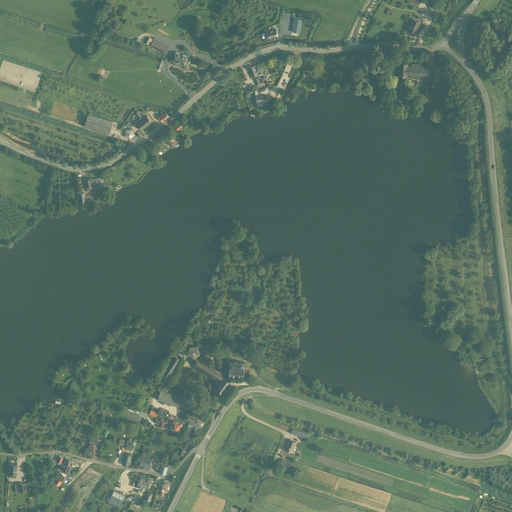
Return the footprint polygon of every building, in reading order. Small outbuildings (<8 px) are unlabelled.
[(300,33),(303,17),(295,15),(292,31),(300,33)] [(417,26),(419,21),(412,19),(408,30),(416,33),(419,26),(417,26)] [(268,38),(278,35),(276,28),(266,31),(268,38)] [(164,53),(167,47),(150,38),(147,44),(164,53)] [(184,65),(187,57),(175,52),(172,60),(184,65)] [(428,78),(429,65),(401,62),(400,76),(428,78)] [(252,77),(260,74),(257,65),(255,66),(255,65),(249,67),(252,77)] [(444,80),(444,65),(434,65),(433,80),(444,80)] [(3,74),(1,79),(16,84),(17,78),(3,74)] [(266,87),(258,90),(255,91),(257,103),(270,100),(268,94),(268,90),(266,87)] [(163,115),(162,114),(159,117),(163,121),(169,116),(166,112),(163,115)] [(109,134),(113,121),(88,113),(84,126),(109,134)] [(141,117),(146,125),(151,122),(147,116),(145,118),(143,116),(142,117),(140,114),(137,116),(139,118),(141,117)] [(139,118),(138,119),(140,122),(137,124),(141,129),(146,125),(141,117),(139,118)] [(132,129),(126,130),(127,128),(124,127),(123,132),(126,132),(125,136),(130,139),(135,134),(132,129)] [(95,191),(94,186),(96,186),(95,178),(93,179),(92,178),(85,179),(86,188),(87,187),(88,192),(95,191)] [(183,351),(190,339),(185,336),(177,347),(183,351)] [(188,354),(194,359),(200,354),(197,346),(190,346),(188,354)] [(211,360),(215,352),(207,347),(202,355),(211,360)] [(167,383),(182,360),(173,354),(158,377),(167,383)] [(221,395),(230,380),(222,375),(222,370),(201,357),(200,358),(193,367),(205,375),(206,374),(217,380),(212,388),(221,395)] [(244,376),(244,362),(237,362),(237,361),(234,361),(234,362),(230,362),(230,375),(244,376)] [(180,396),(161,389),(158,399),(176,406),(180,396)] [(197,421),(199,416),(189,410),(183,420),(189,423),(191,419),(192,420),(193,419),(197,421)] [(126,416),(126,417),(138,422),(140,416),(130,411),(129,411),(128,412),(127,415),(126,416)] [(191,419),(189,423),(200,428),(206,419),(199,416),(197,421),(193,419),(192,420),(191,419)] [(166,421),(180,428),(182,423),(168,417),(166,421)] [(178,432),(180,428),(166,421),(161,419),(158,427),(163,429),(164,426),(170,429),(178,432)] [(291,433),(300,436),(305,438),(307,433),(302,432),(293,429),(291,433)] [(90,437),(89,443),(88,448),(86,447),(84,455),(92,457),(94,450),(94,444),(97,445),(98,438),(90,437)] [(289,439),(285,449),(292,452),(296,442),(289,439)] [(129,466),(132,454),(124,453),(122,464),(129,466)] [(149,469),(152,458),(142,455),(139,467),(149,469)] [(64,461),(64,462),(61,469),(70,472),(74,460),(65,457),(65,458),(60,456),(58,461),(62,463),(62,460),(64,461)] [(283,469),(288,471),(291,462),(282,459),(280,465),(284,466),(283,469)] [(16,475),(17,464),(9,464),(8,475),(16,475)] [(166,474),(168,467),(162,465),(160,473),(166,474)] [(60,473),(56,479),(62,482),(65,476),(60,473)] [(151,479),(140,476),(139,480),(135,479),(133,486),(140,488),(141,485),(149,488),(151,479)] [(62,482),(56,479),(48,493),(53,496),(55,491),(62,482)] [(164,480),(162,490),(161,491),(160,490),(159,494),(164,495),(165,492),(164,492),(165,490),(168,491),(171,482),(164,480)] [(120,506),(125,495),(114,490),(109,501),(120,506)]
